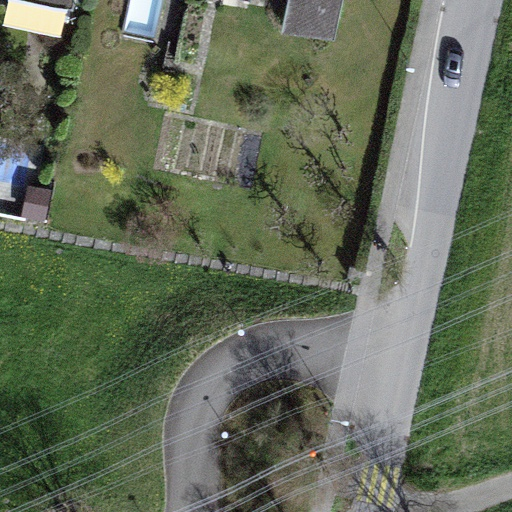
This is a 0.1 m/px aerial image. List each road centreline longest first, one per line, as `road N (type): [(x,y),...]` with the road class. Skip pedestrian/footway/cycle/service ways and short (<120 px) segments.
road 1 (residential): [(402,352),(475,0)]
road 2 (residential): [(402,352),(320,344),(254,352),(202,407),(196,511)]
road 3 (residential): [(365,511),(402,352)]
